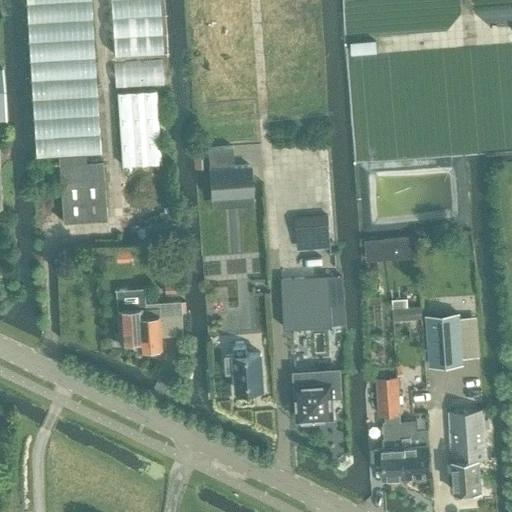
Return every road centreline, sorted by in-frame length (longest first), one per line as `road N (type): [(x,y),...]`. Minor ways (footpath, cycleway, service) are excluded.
road 1 (track): [(40,368),(50,332),(44,231),(114,228),(98,0)]
road 2 (tertiary): [(331,511),(0,348)]
road 3 (track): [(272,250),(254,0)]
